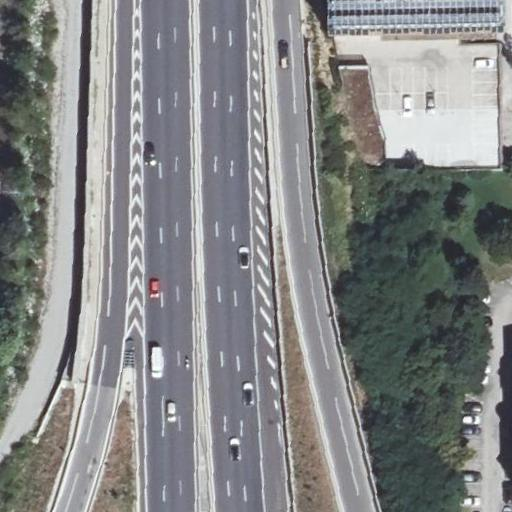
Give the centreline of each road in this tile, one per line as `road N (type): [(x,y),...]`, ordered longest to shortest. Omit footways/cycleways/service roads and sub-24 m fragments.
road 1 (motorway): [(357,511),(298,251),(279,0)]
road 2 (motorway): [(126,0),(115,312),(72,511)]
road 3 (motorway): [(241,511),(224,0)]
road 4 (motorway): [(165,0),(173,511)]
road 5 (track): [(0,442),(50,326),(65,186),(68,0)]
road 6 (residential): [(495,511),(502,329),(511,310)]
